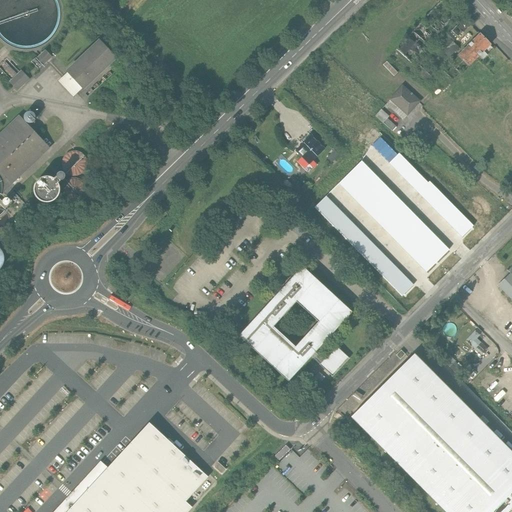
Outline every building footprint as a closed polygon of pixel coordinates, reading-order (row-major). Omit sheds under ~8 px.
[(0,0),(0,38),(4,43),(9,46),(15,48),(21,50),(26,50),(33,49),(38,48),(44,45),(49,42),(56,33),(61,23),(62,11),(59,0),(0,0)] [(413,61),(456,15),(440,1),(397,49),(411,63),(413,61)] [(410,64),(421,76),(424,73),(426,71),(434,61),(443,53),(454,41),(463,32),(465,34),(471,28),(474,30),(477,27),(466,16),(438,45),(419,67),(413,61),(411,63),(410,64)] [(454,62),(463,72),(491,45),(481,35),(468,47),(468,48),(454,62)] [(458,46),(454,41),(443,53),(448,58),(451,52),(458,46)] [(114,59),(99,43),(69,72),(84,88),(114,59)] [(10,53),(4,47),(0,50),(0,69),(12,81),(20,73),(15,67),(17,65),(8,55),(10,53)] [(36,60),(43,67),(52,59),(45,52),(36,60)] [(445,61),(448,58),(443,53),(434,61),(440,67),(445,61)] [(431,75),(440,67),(434,61),(426,71),(431,75)] [(426,81),(431,75),(426,71),(424,73),(421,76),(426,81)] [(21,72),(20,73),(12,81),(10,83),(17,90),(28,79),(21,72)] [(419,101),(402,88),(392,100),(408,114),(419,101)] [(377,115),(384,122),(390,116),(382,109),(377,115)] [(29,112),(27,112),(25,113),(24,115),(23,117),(23,119),(24,121),(25,123),(27,124),(29,124),(31,124),(33,123),(35,121),(35,119),(35,117),(35,115),(33,113),(31,112),(29,112)] [(47,149),(19,119),(0,136),(0,169),(12,182),(47,149)] [(396,126),(388,119),(384,123),(392,131),(396,126)] [(324,149),(311,136),(310,137),(306,136),(300,141),(303,144),(296,150),(310,163),(324,149)] [(79,152),(75,151),(71,152),(67,154),(64,157),(62,161),(62,165),(63,169),(65,173),(69,175),(73,176),(78,176),(82,174),(85,171),(86,167),(87,163),(86,158),(83,155),(79,152)] [(428,183),(398,154),(388,164),(461,238),(473,226),(429,182),(428,183)] [(449,250),(361,161),(338,184),(426,273),(449,250)] [(49,177),(46,177),(44,177),(42,178),(38,180),(34,184),(33,189),(33,194),(35,198),(38,201),(44,204),(49,203),(53,202),(56,199),(59,195),(60,190),(59,186),(58,184),(59,183),(54,178),(53,179),(51,178),(49,177)] [(69,203),(74,204),(79,202),(83,199),(86,195),(86,190),(85,185),(82,181),(77,179),(72,178),(68,179),(64,183),(61,187),(60,192),(62,197),(65,201),(69,203)] [(262,182),(258,187),(266,195),(270,190),(262,182)] [(12,191),(0,202),(0,204),(14,219),(27,207),(12,191)] [(413,285),(325,197),(314,208),(402,296),(413,285)] [(0,230),(3,229),(5,227),(7,225),(9,222),(9,218),(8,215),(6,212),(3,210),(0,209),(0,230)] [(312,354),(314,352),(351,312),(302,268),(240,336),(288,380),(311,356),(312,354)] [(498,287),(511,300),(511,275),(511,274),(498,287)] [(486,359),(494,351),(479,336),(484,332),(479,327),(466,339),(486,359)] [(349,359),(336,347),(323,361),(319,365),(332,377),(349,359)] [(311,356),(319,365),(323,361),(314,352),(312,354),(311,356)] [(511,492),(511,453),(413,355),(351,417),(445,511),(492,511),(510,495),(511,492)] [(207,478),(151,426),(110,471),(102,464),(57,511),(187,511),(192,508),(185,502),(207,478)] [(275,455),(280,460),(292,448),(287,444),(275,455)] [(492,511),(511,511),(511,496),(510,495),(492,511)]
